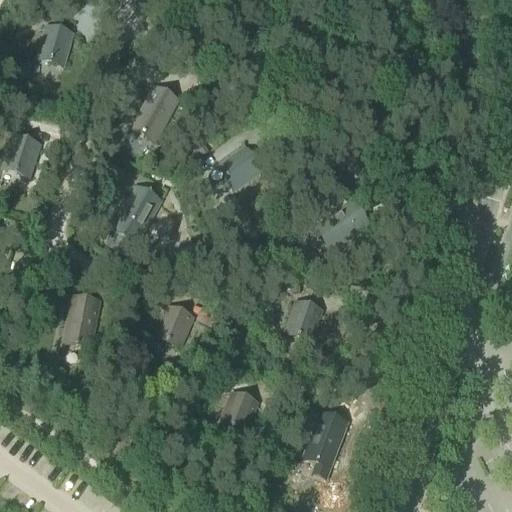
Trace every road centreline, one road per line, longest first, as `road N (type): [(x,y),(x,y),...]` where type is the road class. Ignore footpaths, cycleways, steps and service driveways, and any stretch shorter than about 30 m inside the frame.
road 1 (secondary): [(384,511),(511,139)]
road 2 (track): [(0,393),(162,511)]
